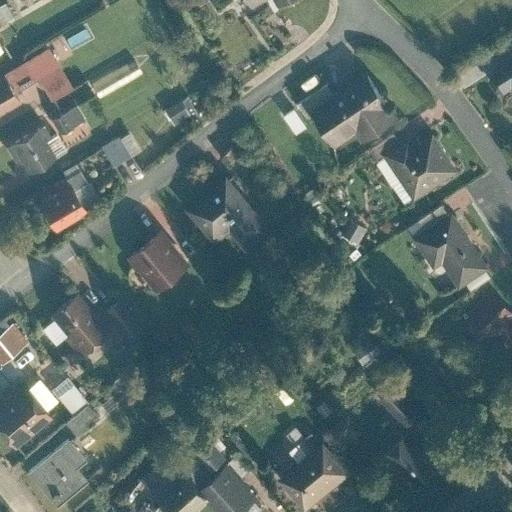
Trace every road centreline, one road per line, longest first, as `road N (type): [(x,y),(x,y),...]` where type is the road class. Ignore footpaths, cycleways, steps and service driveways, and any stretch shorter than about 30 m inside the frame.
road 1 (residential): [(364,19),(19,285)]
road 2 (residential): [(364,19),(412,54),(511,202)]
